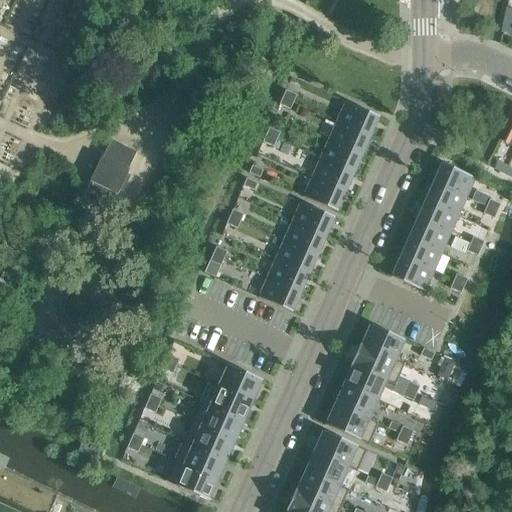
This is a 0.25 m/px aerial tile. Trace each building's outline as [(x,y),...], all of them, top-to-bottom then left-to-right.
[(511,21),(505,20),(502,32),(510,34),(511,25),(511,21)] [(293,103),(296,96),(285,91),(282,98),(293,103)] [(290,110),(293,103),(282,98),(279,105),(290,110)] [(345,102),(336,122),(369,137),(378,117),(345,102)] [(511,115),(500,140),(511,145),(511,115)] [(369,137),(336,122),(328,140),(361,155),(369,137)] [(279,133),(268,128),(265,135),(276,140),(279,133)] [(276,140),(265,135),(262,142),(273,147),(276,140)] [(328,140),(319,159),(353,174),(361,155),(328,140)] [(90,182),(82,199),(108,211),(116,194),(117,195),(129,170),(128,170),(136,153),(110,141),(102,158),(101,157),(98,163),(96,162),(90,175),(92,176),(89,182),(90,182)] [(319,159),(311,178),(345,193),(353,174),(319,159)] [(474,178),(441,164),(432,183),(466,198),(474,178)] [(262,171),(252,166),(248,173),(259,178),(262,171)] [(495,167),(492,174),(503,180),(506,172),(495,167)] [(511,175),(506,172),(503,180),(511,184),(511,175)] [(311,178),(302,197),(336,212),(345,193),(311,178)] [(257,184),(246,179),(243,186),(254,191),(257,184)] [(466,198),(432,183),(424,202),(457,217),(466,198)] [(500,205),(489,200),(486,207),(497,212),(500,205)] [(457,217),(424,202),(415,220),(449,235),(457,217)] [(300,203),(291,222),(325,237),(334,218),(300,203)] [(497,212),(486,207),(483,214),(494,219),(497,212)] [(243,215),(232,210),(229,217),(240,222),(243,215)] [(240,222),(229,217),(226,224),(237,229),(240,222)] [(449,235),(415,220),(407,239),(441,254),(449,235)] [(291,222),(283,241),(317,256),(325,237),(291,222)] [(483,242),(472,237),(469,244),(480,249),(483,242)] [(441,254),(407,239),(399,258),(432,273),(441,254)] [(283,241),(275,260),(308,274),(317,256),(283,241)] [(480,249),(469,244),(466,251),(477,256),(480,249)] [(226,252),(215,247),(212,254),(223,259),(226,252)] [(223,259),(212,254),(209,261),(220,266),(223,259)] [(432,273),(399,258),(390,277),(424,292),(432,273)] [(275,260),(267,278),(300,293),(308,274),(275,260)] [(209,261),(204,273),(215,278),(220,266),(209,261)] [(465,286),(468,279),(458,274),(454,281),(465,286)] [(267,278),(258,298),(291,313),(300,293),(267,278)] [(462,293),(465,286),(454,281),(451,289),(462,293)] [(404,340),(369,325),(360,345),(395,360),(404,340)] [(360,345),(359,344),(349,366),(351,367),(385,382),(394,386),(404,364),(395,360),(360,345)] [(434,354),(423,349),(420,356),(430,361),(434,354)] [(179,360),(168,355),(164,362),(175,367),(179,360)] [(175,367),(164,362),(161,369),(172,374),(175,367)] [(261,380),(227,365),(218,385),(252,401),(261,380)] [(385,382),(351,367),(342,385),(377,400),(385,382)] [(252,401),(218,385),(209,381),(200,401),(244,420),(252,401)] [(419,387),(408,382),(405,389),(416,394),(419,387)] [(377,400),(342,385),(334,405),(368,420),(369,419),(377,400)] [(413,402),(417,395),(406,390),(403,398),(413,402)] [(161,399),(150,395),(147,402),(158,407),(161,399)] [(244,420),(200,401),(191,421),(235,440),(244,420)] [(158,407),(147,402),(144,409),(155,414),(158,407)] [(368,420),(334,405),(324,426),(368,445),(378,423),(369,419),(368,420)] [(235,440),(191,421),(183,441),(226,460),(235,440)] [(413,431),(402,427),(398,434),(409,439),(413,431)] [(366,450),(322,431),(313,451),(348,467),(347,468),(356,472),(366,450)] [(143,439),(132,434),(129,441),(140,446),(143,439)] [(409,439),(398,434),(395,441),(406,446),(409,439)] [(79,451),(98,461),(104,445),(85,436),(79,451)] [(140,446),(129,441),(126,448),(137,453),(140,446)] [(226,460),(183,441),(174,461),(217,480),(226,460)] [(348,467),(313,451),(304,471),(339,486),(347,468),(348,467)] [(217,480),(174,461),(164,482),(208,501),(217,480)] [(339,486),(304,471),(296,490),(295,491),(339,510),(348,490),(339,486)] [(393,478),(382,473),(379,480),(389,485),(393,478)] [(367,476),(364,483),(375,488),(378,481),(367,476)] [(386,492),(389,485),(379,480),(375,488),(386,492)] [(296,490),(295,489),(285,511),(286,511),(289,511),(337,511),(339,510),(295,491),(296,490)]
